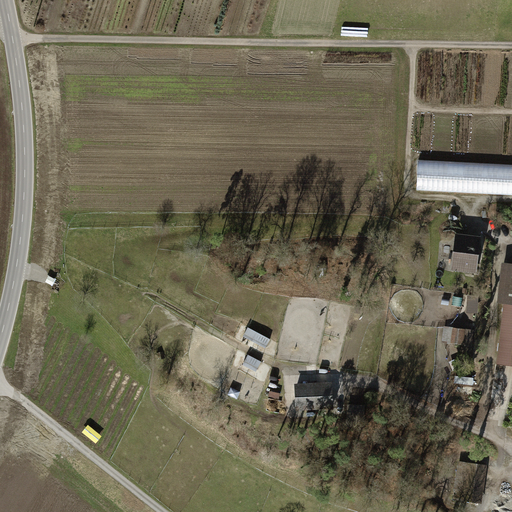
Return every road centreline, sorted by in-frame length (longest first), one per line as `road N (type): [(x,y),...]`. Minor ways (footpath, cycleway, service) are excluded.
road 1 (track): [(12,34),(511,45)]
road 2 (primary): [(0,347),(26,179),(4,0)]
road 3 (track): [(161,511),(0,386)]
